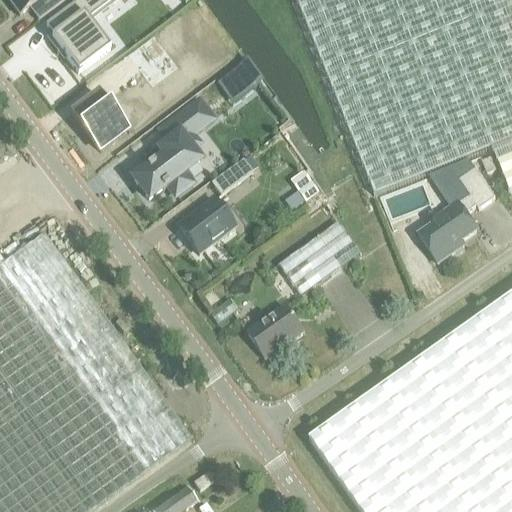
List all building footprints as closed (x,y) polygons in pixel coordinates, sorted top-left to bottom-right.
[(4,0),(19,19),(29,12),(38,24),(70,0),(4,0)] [(83,0),(46,28),(54,40),(51,42),(64,59),(78,77),(110,53),(87,23),(117,0),(83,0)] [(511,0),(295,0),(375,200),(493,154),(499,169),(511,163),(511,0)] [(245,65),(238,71),(254,91),(261,86),(245,65)] [(120,125),(99,98),(72,117),(101,156),(121,141),(112,131),(120,125)] [(145,173),(132,183),(147,202),(161,192),(162,193),(167,189),(174,198),(189,185),(182,175),(197,163),(187,152),(195,146),(188,137),(208,121),(195,104),(158,134),(167,145),(157,153),(162,160),(152,168),(150,166),(144,171),(145,173)] [(211,186),(220,199),(252,175),(242,162),(211,186)] [(492,163),(483,167),(488,178),(497,174),(492,163)] [(511,163),(499,169),(510,197),(511,196),(511,163)] [(419,240),(438,267),(454,256),(452,252),(476,235),(465,218),(476,210),(479,214),(495,202),(475,173),(458,184),(469,200),(441,219),(443,223),(419,240)] [(304,177),(291,186),(306,207),(319,198),(304,177)] [(448,193),(438,200),(447,213),(457,206),(448,193)] [(178,229),(199,257),(235,230),(213,201),(201,211),(201,212),(193,218),(192,217),(178,229)] [(279,269),(302,301),(361,259),(338,227),(279,269)] [(43,238),(4,267),(0,269),(0,511),(95,511),(191,443),(125,352),(43,238)] [(511,511),(511,299),(310,444),(358,511),(511,511)] [(231,303),(211,318),(219,329),(239,314),(231,303)] [(267,362),(304,338),(286,311),(249,335),(267,362)] [(192,487),(195,490),(198,495),(213,485),(207,476),(192,487)] [(160,511),(188,511),(197,506),(187,492),(160,511)]
